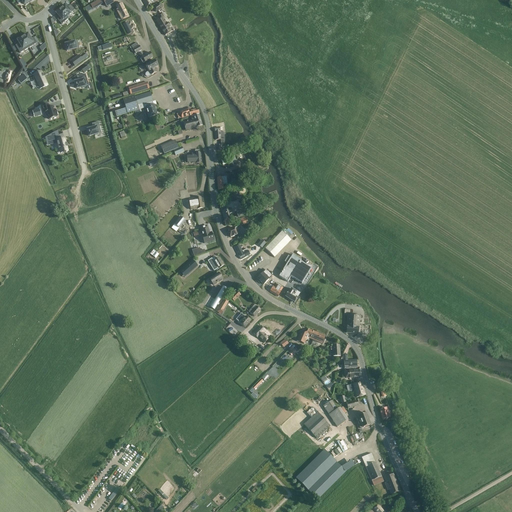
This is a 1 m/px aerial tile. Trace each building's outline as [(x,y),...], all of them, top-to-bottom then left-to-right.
[(129,16),(122,3),(117,6),(121,13),(119,14),(122,19),(129,16)] [(63,5),(60,8),(67,16),(75,10),(70,5),(67,8),(65,5),(64,6),(63,5)] [(57,12),(56,13),(60,17),(57,20),(62,24),(69,18),(67,16),(60,8),(56,11),(57,12)] [(171,32),(169,28),(169,27),(170,27),(170,26),(169,25),(169,24),(168,24),(167,24),(166,24),(162,18),(163,17),(161,14),(158,16),(160,19),(157,21),(165,35),(171,32)] [(127,21),(131,28),(136,25),(132,19),(127,21)] [(126,23),(123,24),(128,35),(133,32),(127,22),(126,22),(125,22),(126,23)] [(26,33),(22,36),(29,48),(37,43),(34,37),(31,39),(28,34),(27,34),(26,33)] [(19,43),(15,46),(20,54),(29,48),(22,36),(18,39),(17,40),(19,43)] [(65,45),(64,45),(65,50),(66,49),(67,51),(79,48),(77,41),(74,42),(74,41),(70,42),(70,43),(65,44),(65,45)] [(139,41),(132,45),(140,58),(147,54),(139,41)] [(79,53),(70,62),(75,67),(85,58),(79,53)] [(146,74),(145,75),(147,77),(148,77),(149,77),(151,75),(156,72),(154,69),(158,66),(155,61),(146,66),(149,71),(146,73),(146,74)] [(35,77),(33,78),(38,88),(39,87),(40,89),(47,85),(43,77),(41,78),(41,76),(43,75),(41,72),(34,75),(35,77)] [(24,74),(18,81),(21,84),(27,79),(24,74)] [(75,84),(74,84),(75,88),(76,88),(77,89),(82,87),(82,88),(86,87),(86,86),(89,85),(85,74),(77,77),(78,81),(75,82),(75,84)] [(147,82),(136,86),(128,88),(131,95),(149,89),(149,88),(147,82)] [(145,108),(154,105),(153,102),(150,92),(135,97),(135,95),(123,99),(125,108),(114,111),(116,117),(134,111),(136,116),(139,115),(138,110),(145,108)] [(48,104),(42,106),(44,113),(47,112),(49,120),(57,117),(58,116),(55,109),(55,110),(54,106),(49,108),(48,104)] [(154,105),(145,108),(146,109),(148,118),(157,115),(154,105)] [(180,112),(177,113),(178,117),(181,116),(182,119),(190,116),(195,114),(197,114),(199,113),(198,109),(196,109),(193,110),(191,111),(191,108),(180,112)] [(185,131),(198,127),(202,125),(199,114),(191,117),(192,120),(183,123),(185,131)] [(88,132),(87,132),(88,136),(89,136),(94,135),(95,136),(99,135),(98,134),(101,133),(98,122),(92,124),(93,128),(87,130),(88,132)] [(221,145),(217,145),(217,150),(221,150),(221,146),(224,146),(223,132),(220,133),(220,128),(215,128),(215,133),(216,140),(221,140),(221,145)] [(55,133),(46,138),(47,142),(55,140),(56,142),(57,142),(60,153),(68,152),(64,138),(57,140),(55,133)] [(175,140),(161,147),(164,154),(179,148),(175,140)] [(182,147),(173,151),(175,156),(184,152),(182,147)] [(195,153),(192,154),(192,155),(184,156),(185,163),(192,162),(192,163),(196,163),(201,162),(200,153),(199,153),(199,150),(195,151),(195,153)] [(217,178),(218,190),(222,190),(222,185),(230,184),(229,179),(227,179),(227,177),(217,178)] [(228,192),(231,202),(240,199),(238,189),(228,192)] [(191,210),(198,209),(203,208),(201,197),(196,198),(196,199),(189,200),(191,210)] [(228,214),(231,213),(230,209),(222,211),(225,220),(230,219),(228,214)] [(174,225),(179,228),(185,221),(180,217),(174,225)] [(203,240),(204,243),(214,240),(215,240),(212,232),(212,233),(212,234),(210,234),(207,226),(200,228),(203,235),(202,236),(203,240)] [(240,234),(237,227),(234,228),(228,230),(231,238),(234,236),(240,234)] [(282,231),(265,249),(274,258),(291,240),(282,231)] [(239,246),(235,248),(241,259),(245,257),(250,255),(247,249),(242,252),(239,246)] [(200,248),(192,250),(194,257),(205,253),(204,250),(201,251),(200,248)] [(159,255),(153,250),(150,254),(152,256),(156,258),(159,255)] [(293,255),(290,259),(279,277),(288,282),(291,277),(302,284),(311,269),(300,262),(301,260),(293,255)] [(215,258),(208,262),(214,271),(218,269),(219,268),(224,265),(219,258),(216,260),(215,258)] [(223,279),(219,272),(210,278),(214,284),(223,279)] [(265,272),(263,274),(263,273),(257,279),(263,285),(269,280),(269,279),(271,277),(265,272)] [(273,287),(270,292),(278,297),(281,292),(283,288),(277,285),(275,288),(273,287)] [(223,286),(210,307),(214,310),(227,289),(223,286)] [(240,293),(238,291),(231,299),(234,301),(235,300),(240,293)] [(293,304),(298,295),(291,291),(288,295),(287,294),(284,299),(293,304)] [(225,299),(217,312),(222,314),(224,310),(223,310),(229,301),(225,299)] [(249,311),(249,312),(254,317),(260,310),(257,306),(254,309),(252,307),(249,311)] [(245,327),(250,321),(246,317),(245,317),(241,314),(236,319),(238,321),(245,327)] [(347,327),(353,328),(353,323),(359,323),(360,316),(348,314),(347,327)] [(347,327),(346,333),(358,334),(358,330),(361,331),(361,328),(359,327),(359,323),(353,323),(353,328),(347,327)] [(257,330),(253,333),(257,338),(258,337),(263,342),(267,338),(262,333),(265,331),(261,326),(257,330)] [(304,344),(306,340),(309,338),(313,340),(316,332),(309,329),(307,333),(305,334),(301,332),(297,341),(304,344)] [(317,342),(322,344),(325,336),(316,332),(313,340),(317,342)] [(289,344),(285,340),(280,344),(283,348),(289,344)] [(339,345),(332,345),(333,356),(340,356),(339,345)] [(292,356),(296,352),(291,347),(287,351),(290,353),(289,354),(292,356)] [(356,360),(344,362),(344,369),(357,368),(356,360)] [(343,373),(345,380),(360,377),(359,370),(343,373)] [(253,388),(255,390),(263,381),(261,379),(253,388)] [(365,395),(362,382),(353,384),(349,386),(350,391),(353,390),(354,394),(356,393),(357,397),(365,395)] [(348,409),(359,406),(357,400),(346,404),(348,409)] [(326,404),(323,406),(337,428),(344,423),(348,420),(340,408),(337,409),(331,401),(329,403),(327,403),(326,404)] [(312,408),(306,413),(311,418),(304,425),(317,439),(330,427),(317,412),(312,408)] [(390,418),(387,409),(380,411),(382,420),(390,418)] [(356,417),(360,429),(370,425),(366,413),(358,416),(358,417),(356,417)] [(357,434),(351,436),(354,442),(359,439),(357,434)] [(345,438),(328,448),(333,458),(351,449),(345,438)] [(296,478),(317,500),(346,472),(325,450),(296,478)] [(362,458),(375,485),(384,481),(372,454),(362,458)] [(390,475),(384,478),(386,482),(386,483),(385,483),(386,487),(388,490),(389,490),(391,495),(396,493),(399,492),(400,491),(394,474),(392,475),(390,475)] [(160,489),(158,491),(167,500),(169,499),(168,498),(160,489)]
